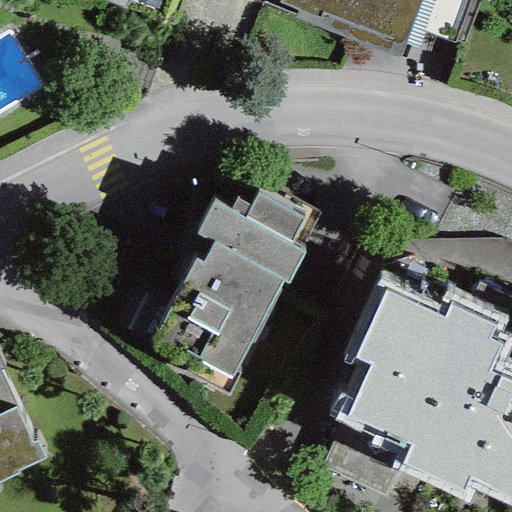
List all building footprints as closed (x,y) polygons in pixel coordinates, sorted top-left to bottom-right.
[(169,0),(121,0),(164,15),(169,0)] [(419,0),(277,0),(276,3),(400,51),(419,0)] [(303,214),(256,189),(242,214),(212,198),(198,223),(188,218),(170,251),(179,256),(168,276),(178,281),(144,342),(228,388),(238,371),(231,367),(281,275),(286,278),(303,248),(289,240),(303,214)] [(511,378),(488,367),(500,341),(487,335),(494,321),(451,301),(445,313),(385,286),(355,351),(369,358),(346,410),(411,439),(402,458),(462,485),(468,473),(511,493),(511,378)] [(0,477),(16,470),(14,465),(44,451),(37,437),(32,439),(14,401),(0,407),(0,477)]
